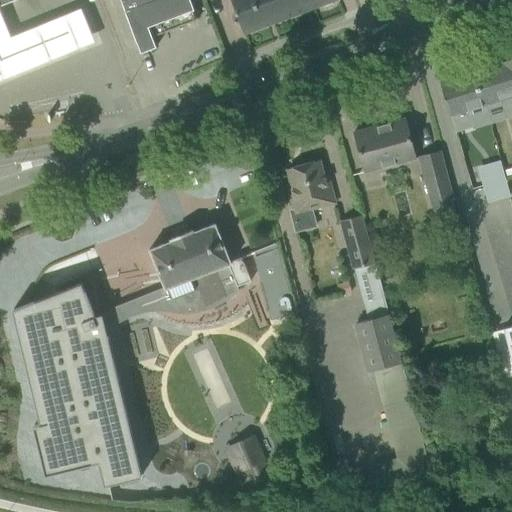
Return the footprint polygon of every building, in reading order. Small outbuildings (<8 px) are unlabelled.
[(120,0),(140,53),(156,47),(152,37),(197,20),(190,0),(120,0)] [(335,0),(230,0),(244,34),(335,0)] [(8,36),(0,17),(0,79),(92,41),(78,7),(8,36)] [(511,59),(500,63),(500,64),(473,73),(484,107),(485,106),(511,97),(511,59)] [(488,117),(485,106),(484,107),(473,73),(440,83),(451,116),(455,127),(488,117)] [(354,132),(364,173),(415,158),(404,119),(354,132)] [(458,220),(440,150),(417,156),(436,226),(458,220)] [(334,203),(329,183),(325,184),(319,161),(288,170),(292,184),(288,186),(299,228),(316,224),(312,209),(334,203)] [(511,167),(503,170),(506,177),(511,175),(511,167)] [(482,169),(470,173),(473,185),(486,181),(482,169)] [(343,222),(341,223),(353,268),(359,290),(368,321),(356,324),(363,352),(369,372),(373,370),(399,363),(394,344),(373,262),(361,217),(358,218),(343,222)] [(54,222),(57,232),(67,228),(63,219),(54,222)] [(143,482),(106,331),(112,327),(118,323),(125,319),(132,316),(139,314),(146,312),(152,311),(158,311),(165,311),(172,312),(178,313),(186,313),(193,313),(199,312),(207,310),(213,307),(220,304),(226,300),(237,291),(239,289),(238,286),(251,280),(241,257),(230,262),(215,224),(192,233),(191,231),(171,238),(172,241),(149,250),(164,287),(94,315),(81,283),(12,310),(40,424),(33,426),(45,475),(100,462),(106,485),(120,481),(122,487),(143,482)] [(277,243),(254,252),(256,257),(254,257),(261,283),(260,283),(268,311),(275,309),(277,318),(295,313),(277,243)] [(348,281),(337,284),(340,295),(352,292),(348,281)] [(511,325),(501,328),(511,362),(511,367),(511,325)] [(303,383),(294,386),(300,403),(308,400),(303,383)] [(252,437),(227,448),(237,471),(245,467),(251,481),(267,474),(261,460),(262,459),(252,437)]
